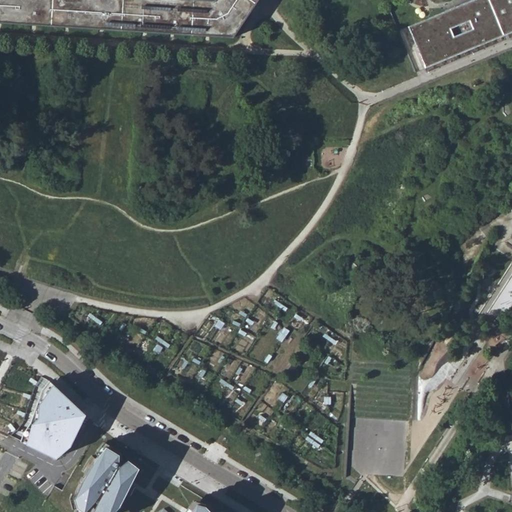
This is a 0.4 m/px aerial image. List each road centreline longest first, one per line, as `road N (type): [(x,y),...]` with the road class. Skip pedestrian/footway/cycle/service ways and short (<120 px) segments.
road 1 (residential): [(107,399),(284,511)]
road 2 (residential): [(0,439),(46,462),(67,463),(107,399)]
